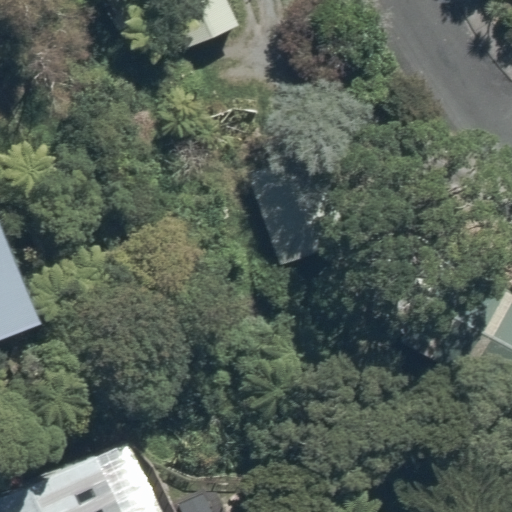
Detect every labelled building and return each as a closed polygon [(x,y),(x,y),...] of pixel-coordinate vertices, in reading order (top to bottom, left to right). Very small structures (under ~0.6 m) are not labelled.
[(217,0),(162,0),(176,34),(223,15),(217,0)] [(301,129),(233,156),(277,264),(345,236),(301,129)] [(0,328),(37,315),(0,212),(0,328)] [(511,283),(409,234),(366,323),(511,394),(511,283)] [(164,511),(167,511),(113,416),(0,480),(0,511),(164,511)]
